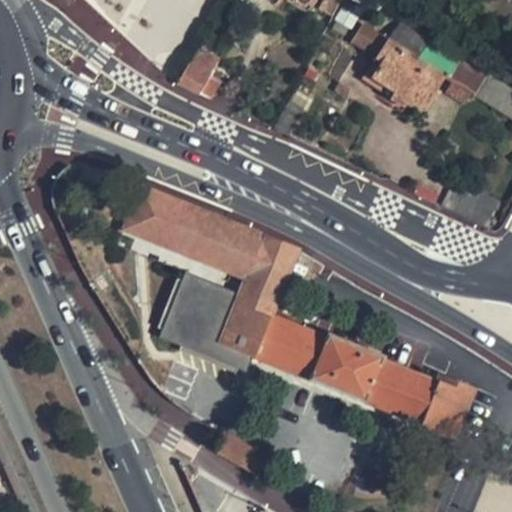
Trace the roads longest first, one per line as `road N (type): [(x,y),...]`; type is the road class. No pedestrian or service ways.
road 1 (primary): [(2,127),(114,153),(274,219),(511,355)]
road 2 (primary): [(511,287),(466,282),(401,260),(209,154),(45,88),(10,64)]
road 3 (unclassified): [(184,448),(221,404),(348,457)]
road 4 (primary): [(148,511),(73,337)]
road 5 (primary): [(73,337),(0,183)]
road 6 (residential): [(184,448),(132,411),(73,337)]
road 7 (primary): [(0,374),(60,511)]
road 8 (residential): [(292,511),(184,448)]
